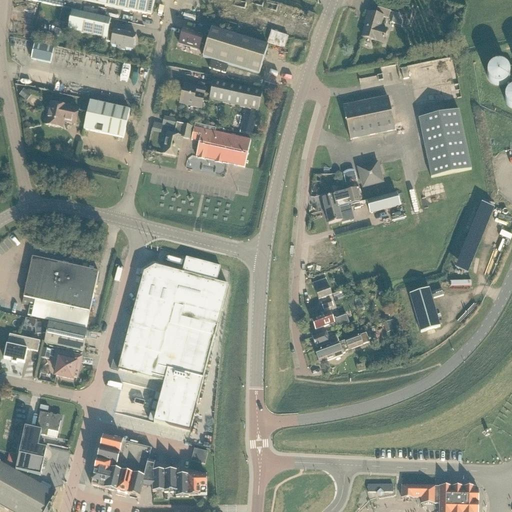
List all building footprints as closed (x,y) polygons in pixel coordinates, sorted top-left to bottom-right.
[(31,0),(31,2),(82,13),(84,2),(84,0),(31,0)] [(84,0),(84,2),(151,17),(154,0),(84,0)] [(395,14),(391,24),(401,27),(407,8),(402,7),(400,15),(395,14)] [(368,21),(362,39),(375,43),(375,42),(383,45),(388,30),(380,28),(382,18),(388,20),(390,13),(378,9),(376,16),(368,13),(366,20),(368,21)] [(72,12),(68,32),(107,40),(108,32),(111,20),(72,12)] [(184,29),(179,45),(199,51),(201,45),(206,47),(209,39),(203,37),(204,35),(184,29)] [(213,29),(204,58),(260,76),(269,47),(213,29)] [(108,32),(107,40),(106,43),(112,44),(111,46),(118,48),(117,50),(125,51),(125,49),(133,51),(136,36),(114,31),(114,34),(108,32)] [(271,32),(268,44),(285,49),(288,38),(271,32)] [(35,45),(31,61),(51,65),(54,49),(35,45)] [(511,82),(511,73),(510,70),(508,68),(506,67),(503,66),(500,66),(497,67),(495,69),(493,71),(491,73),(490,76),(490,79),(491,81),(492,84),(494,86),(496,88),(499,89),(502,89),(505,89),(507,88),(510,86),(511,84),(511,82)] [(214,81),(211,96),(210,101),(258,112),(263,93),(214,81)] [(210,101),(211,96),(206,95),(207,90),(185,85),(180,104),(201,109),(203,103),(209,104),(210,101)] [(24,90),(19,96),(27,102),(32,96),(24,90)] [(344,107),(343,107),(351,141),(395,132),(388,98),(344,107)] [(90,103),(84,131),(124,140),(130,111),(90,103)] [(51,105),(46,126),(62,130),(64,122),(67,123),(67,124),(76,126),(79,111),(67,109),(67,108),(51,105)] [(459,111),(419,119),(432,179),(471,171),(459,111)] [(177,121),(165,119),(164,126),(176,128),(177,121)] [(251,141),(215,134),(216,129),(195,124),(192,141),(200,143),(196,158),(245,169),(251,141)] [(168,135),(163,155),(176,158),(178,151),(180,151),(183,139),(190,141),(192,129),(177,125),(175,137),(168,135)] [(383,184),(383,183),(388,181),(391,192),(403,189),(395,159),(384,162),(387,175),(381,176),(378,164),(371,166),(371,165),(365,166),(365,168),(358,169),(363,189),(383,184)] [(335,197),(322,200),(325,213),(350,207),(353,206),(360,204),(356,191),(346,193),(335,196),(335,197)] [(397,194),(367,202),(370,215),(400,207),(397,194)] [(350,207),(325,213),(329,226),(341,223),(342,225),(350,223),(348,213),(351,212),(350,207)] [(32,259),(24,299),(35,302),(34,308),(30,308),(28,317),(86,330),(99,273),(32,259)] [(125,348),(119,371),(124,373),(151,380),(165,383),(154,423),(190,432),(217,328),(219,318),(228,287),(216,284),(220,269),(186,260),(182,275),(155,268),(153,267),(148,270),(147,275),(144,274),(132,322),(130,327),(139,330),(134,350),(125,348)] [(326,279),(312,284),(319,301),(332,296),(326,279)] [(429,290),(410,295),(421,333),(440,328),(429,290)] [(361,299),(354,301),(358,313),(365,310),(361,299)] [(331,300),(321,303),(324,311),(333,307),(331,300)] [(330,315),(313,321),(316,330),(331,325),(333,330),(349,324),(346,316),(333,321),(330,315)] [(394,321),(383,324),(386,334),(397,330),(394,321)] [(49,323),(44,344),(83,352),(87,332),(49,323)] [(0,329),(0,347),(9,336),(0,329)] [(326,333),(313,338),(317,349),(329,344),(330,346),(339,343),(337,337),(329,340),(326,333)] [(398,333),(388,337),(390,343),(400,340),(398,333)] [(338,349),(341,356),(345,354),(346,352),(348,352),(348,353),(364,346),(363,346),(370,343),(367,334),(360,337),(360,336),(340,343),(342,348),(338,349)] [(7,346),(4,360),(12,361),(12,364),(16,365),(17,362),(24,364),(27,351),(38,353),(40,342),(10,336),(7,346)] [(342,348),(340,343),(315,353),(320,365),(341,357),(341,356),(338,349),(342,348)] [(43,349),(41,359),(49,360),(49,357),(51,351),(43,349)] [(51,351),(49,357),(54,358),(52,369),(57,370),(55,377),(73,381),(73,379),(77,379),(82,358),(73,356),(51,351)] [(1,412),(0,414),(0,463),(15,471),(28,411),(14,408),(13,415),(1,412)] [(41,432),(41,436),(57,440),(61,418),(40,413),(36,431),(41,432)] [(41,432),(36,431),(25,428),(19,456),(44,461),(46,451),(38,449),(41,436),(41,432)] [(152,450),(104,438),(101,449),(100,449),(97,461),(98,461),(95,472),(92,486),(105,490),(117,493),(128,495),(128,496),(134,497),(140,499),(143,486),(146,487),(150,487),(153,487),(153,493),(165,493),(176,493),(176,498),(189,498),(189,497),(207,497),(207,477),(177,477),(177,473),(154,473),(154,470),(155,464),(149,463),(152,450)] [(194,450),(193,456),(207,459),(208,453),(194,450)] [(205,466),(207,459),(193,456),(191,462),(205,466)] [(0,506),(10,511),(50,511),(52,510),(53,508),(52,508),(52,507),(53,506),(54,504),(55,502),(54,501),(55,501),(57,497),(58,495),(56,494),(56,495),(0,464),(0,506)] [(393,486),(368,486),(368,494),(377,494),(380,496),(381,496),(384,494),(393,494),(393,486)] [(436,487),(402,486),(402,499),(413,499),(413,498),(421,498),(421,505),(435,505),(440,505),(439,511),(478,511),(479,509),(479,491),(475,491),(475,487),(450,487),(440,487),(436,487)]
